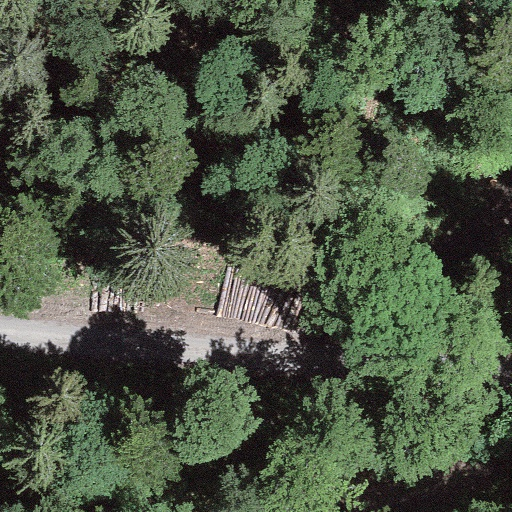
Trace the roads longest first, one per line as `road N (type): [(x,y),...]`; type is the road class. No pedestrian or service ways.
road 1 (track): [(511,374),(0,331)]
road 2 (track): [(511,459),(324,511)]
